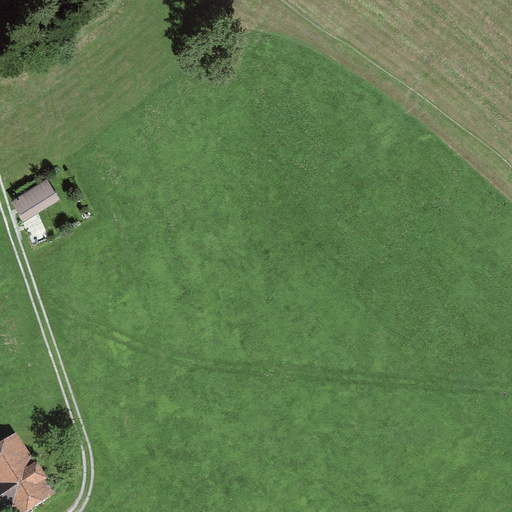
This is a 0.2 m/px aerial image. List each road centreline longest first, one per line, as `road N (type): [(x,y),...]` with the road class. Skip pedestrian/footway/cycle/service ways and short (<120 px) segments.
road 1 (track): [(40,313),(82,342),(222,400),(511,439)]
road 2 (track): [(0,190),(88,465),(75,511)]
road 3 (track): [(283,0),(511,195)]
